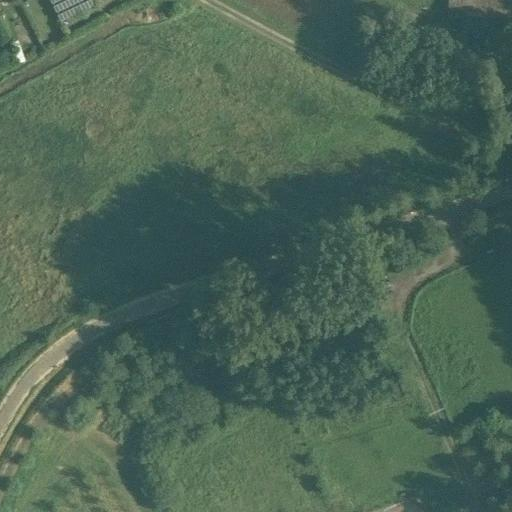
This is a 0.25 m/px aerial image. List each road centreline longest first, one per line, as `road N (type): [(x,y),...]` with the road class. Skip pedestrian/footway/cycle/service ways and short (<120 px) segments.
road 1 (residential): [(0,445),(23,395),(106,327),(272,275),(511,184)]
road 2 (track): [(205,0),(511,152)]
